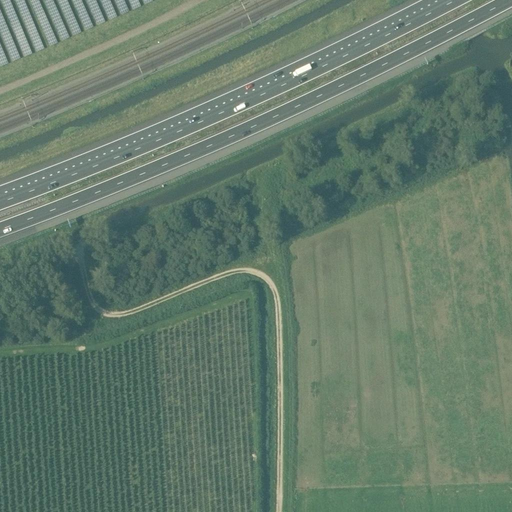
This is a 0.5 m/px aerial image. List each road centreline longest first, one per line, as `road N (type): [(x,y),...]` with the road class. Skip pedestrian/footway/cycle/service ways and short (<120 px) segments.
road 1 (motorway): [(0,229),(258,123),(509,0)]
road 2 (motorway): [(458,0),(336,63),(0,201)]
road 3 (track): [(278,511),(281,316),(266,278),(238,271),(108,321),(94,315),(82,254)]
